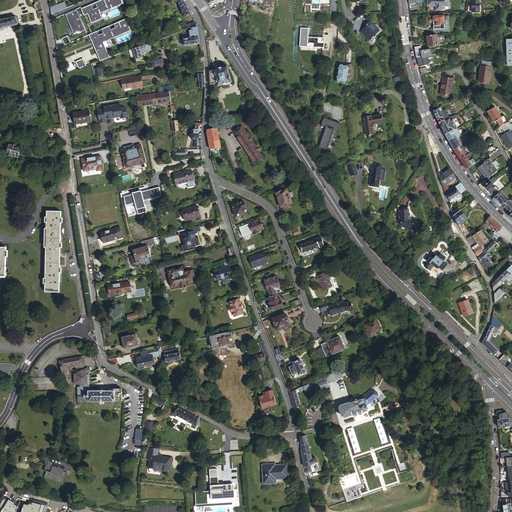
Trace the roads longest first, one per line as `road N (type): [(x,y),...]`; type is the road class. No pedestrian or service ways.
road 1 (residential): [(213,178),(294,434)]
road 2 (tertiary): [(236,57),(361,245)]
road 3 (residential): [(294,434),(240,435),(113,368),(101,353)]
road 4 (tertiary): [(496,379),(361,245)]
road 5 (tertiary): [(361,245),(385,280),(490,383)]
road 6 (residential): [(213,178),(272,211),(313,324)]
road 7 (residential): [(424,109),(436,180),(487,282)]
road 8 (unclassified): [(73,175),(44,0)]
road 9 (residential): [(5,413),(13,423),(5,484),(90,511)]
road 10 (unclassified): [(73,175),(67,197),(83,329)]
road 11 (unclassified): [(98,326),(73,175)]
road 12 (tertiary): [(424,109),(468,184),(511,229)]
road 13 (tertiary): [(490,383),(491,511)]
road 14 (residential): [(5,413),(39,348),(83,329)]
